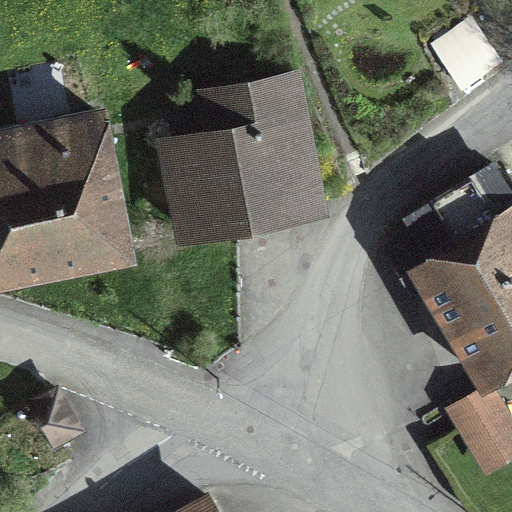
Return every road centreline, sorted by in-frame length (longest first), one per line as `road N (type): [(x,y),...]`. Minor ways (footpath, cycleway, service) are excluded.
road 1 (residential): [(260,452),(344,262),(511,113)]
road 2 (residential): [(179,416),(0,356)]
road 3 (residential): [(75,511),(179,416)]
road 4 (residential): [(367,511),(260,452)]
